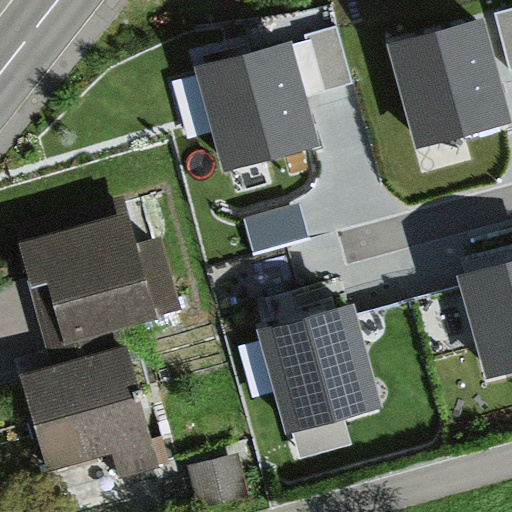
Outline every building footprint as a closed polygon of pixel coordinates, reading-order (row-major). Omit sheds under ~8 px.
[(511,9),(495,14),(511,69),(511,68),(511,9)] [(389,44),(418,147),(511,120),(511,116),(484,17),(389,44)] [(335,28),(306,36),(322,90),(351,82),(335,28)] [(224,173),(321,145),(291,39),(194,67),(224,173)] [(299,203),(245,218),(255,253),(309,237),(299,203)] [(14,243),(48,351),(184,309),(160,232),(138,238),(128,207),(14,243)] [(511,262),(460,277),(487,377),(511,370),(511,262)] [(351,303),(259,330),(291,433),(295,431),(302,456),(351,441),(344,418),(382,407),(351,303)] [(22,378),(50,470),(113,451),(120,475),(158,463),(123,348),(22,378)] [(240,455),(188,466),(198,509),(250,498),(240,455)]
